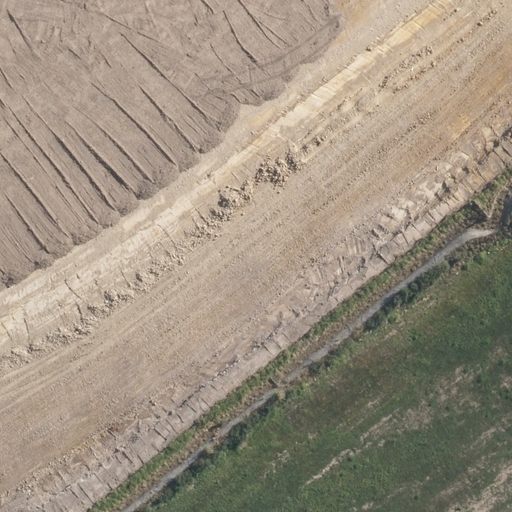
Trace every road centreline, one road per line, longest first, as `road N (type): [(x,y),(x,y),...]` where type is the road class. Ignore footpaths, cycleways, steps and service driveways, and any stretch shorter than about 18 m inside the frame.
road 1 (unknown): [(511,72),(0,485)]
road 2 (unknown): [(0,399),(107,325),(507,0)]
road 3 (unknown): [(511,400),(353,200)]
